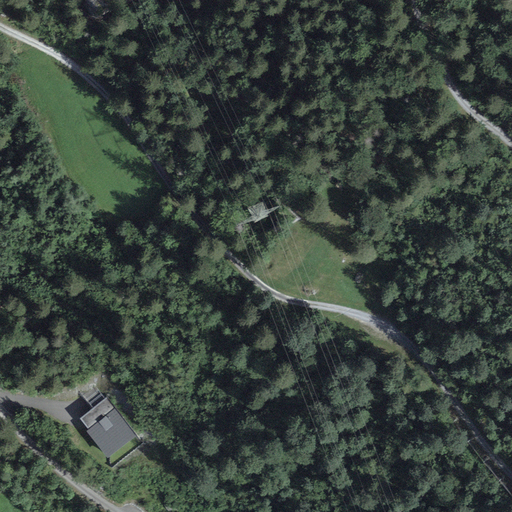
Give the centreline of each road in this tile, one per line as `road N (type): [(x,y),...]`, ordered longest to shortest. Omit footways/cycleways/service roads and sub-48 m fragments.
road 1 (track): [(511,475),(397,332),(258,283),(169,182),(124,112),(64,59),(0,26)]
road 2 (track): [(414,0),(449,83),(511,144)]
